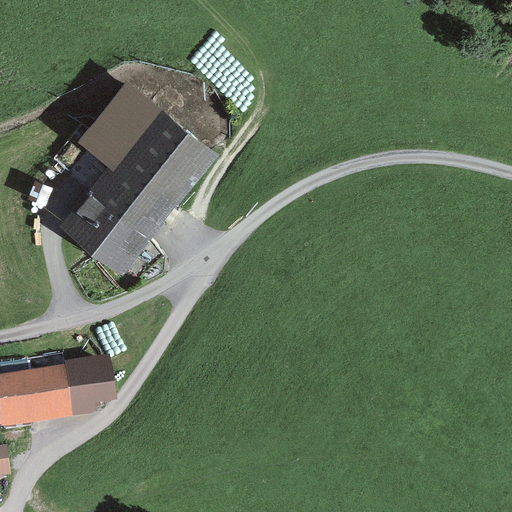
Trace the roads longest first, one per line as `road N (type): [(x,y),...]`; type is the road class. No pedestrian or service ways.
road 1 (track): [(511,171),(458,156),(367,161),(295,190),(220,255),(164,287),(108,310),(0,336)]
road 2 (track): [(14,511),(33,469),(126,399),(220,255)]
road 3 (track): [(197,0),(248,52),(262,83),(259,105),(198,214),(220,255)]
